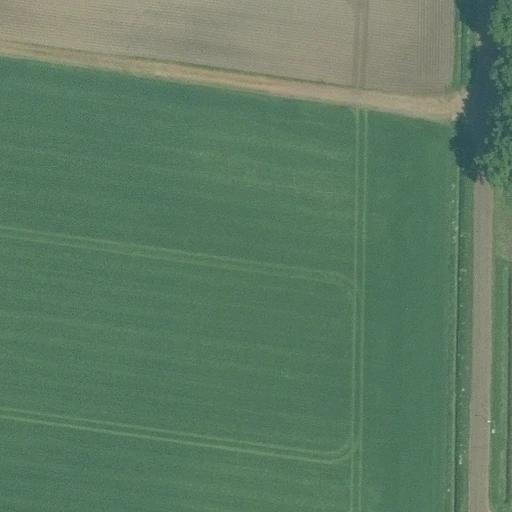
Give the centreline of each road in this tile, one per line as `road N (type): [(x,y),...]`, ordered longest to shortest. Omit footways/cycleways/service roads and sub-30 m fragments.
road 1 (unclassified): [(479,511),(485,0)]
road 2 (track): [(484,119),(0,50)]
